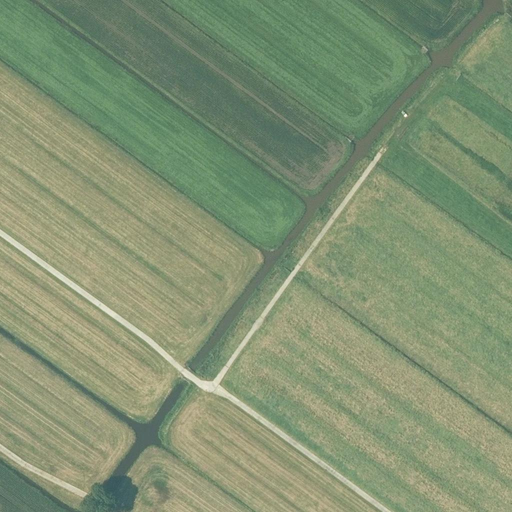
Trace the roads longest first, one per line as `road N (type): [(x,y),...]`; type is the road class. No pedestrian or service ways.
road 1 (track): [(0,232),(383,511)]
road 2 (track): [(380,152),(212,387)]
road 3 (track): [(0,447),(109,511)]
